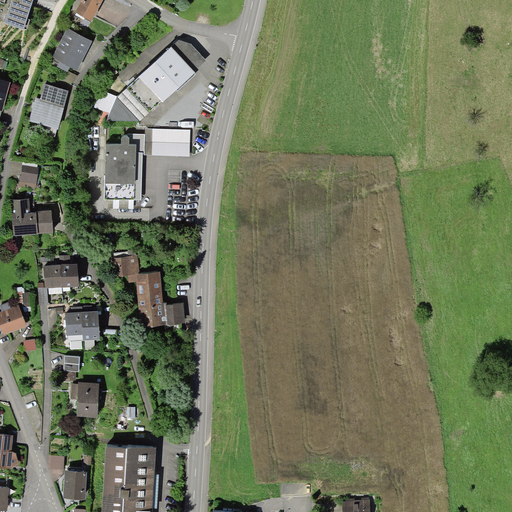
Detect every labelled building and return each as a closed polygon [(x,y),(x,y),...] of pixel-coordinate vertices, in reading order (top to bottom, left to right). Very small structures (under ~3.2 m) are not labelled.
[(33,0),(11,0),(4,23),(24,29),(27,19),(33,0)] [(91,21),(103,0),(82,0),(76,13),(91,21)] [(91,22),(83,18),(79,26),(87,30),(91,22)] [(70,66),(77,70),(92,41),(68,28),(53,57),(61,61),(58,66),(67,71),(68,71),(70,66)] [(195,73),(195,72),(194,71),(206,60),(190,44),(179,40),(116,96),(106,121),(140,121),(149,112),(161,101),(162,102),(176,89),(195,73)] [(68,71),(67,71),(62,79),(71,84),(78,76),(68,71)] [(196,75),(195,73),(176,89),(178,91),(196,75)] [(0,109),(3,110),(11,83),(0,79),(0,109)] [(58,128),(68,90),(45,84),(41,98),(36,97),(29,120),(38,123),(36,130),(55,136),(57,128),(58,128)] [(145,128),(145,134),(129,134),(128,135),(124,135),(122,138),(122,144),(106,144),(104,199),(141,199),(143,154),(145,154),(145,155),(190,156),(190,130),(145,128)] [(22,165),(20,186),(36,188),(38,167),(22,165)] [(29,198),(10,199),(13,236),(38,234),(37,212),(30,212),(29,198)] [(52,211),(37,212),(38,234),(53,233),(52,211)] [(60,255),(60,265),(71,264),(70,255),(60,255)] [(116,277),(128,275),(129,283),(136,282),(135,274),(140,273),(138,255),(112,258),(113,265),(115,264),(116,277)] [(44,266),(51,265),(50,256),(41,257),(41,266),(44,266)] [(62,287),(79,286),(78,263),(71,264),(60,265),(62,287)] [(47,288),(62,287),(60,265),(51,265),(44,266),(45,287),(45,288),(47,288)] [(141,327),(185,323),(183,303),(167,304),(167,302),(163,303),(160,271),(140,273),(135,274),(136,282),(141,327)] [(49,304),(47,288),(45,288),(45,287),(44,287),(44,282),(37,283),(39,305),(49,304)] [(31,306),(30,292),(24,292),(24,288),(23,288),(22,287),(17,287),(17,303),(23,302),(24,306),(31,306)] [(0,305),(0,306),(2,311),(10,308),(8,302),(0,305)] [(19,304),(10,308),(2,311),(0,311),(0,326),(4,335),(27,326),(19,304)] [(99,311),(81,312),(83,334),(83,340),(100,339),(99,311)] [(67,335),(83,334),(81,312),(66,313),(67,335)] [(35,339),(24,340),(25,350),(36,349),(35,339)] [(65,355),(64,371),(77,371),(79,372),(80,356),(65,355)] [(64,382),(76,382),(77,371),(64,371),(64,382)] [(77,416),(98,417),(99,383),(78,382),(78,384),(72,384),(71,399),(78,399),(77,416)] [(135,407),(127,407),(127,418),(135,417),(135,407)] [(13,435),(0,433),(0,467),(10,469),(10,467),(12,467),(20,464),(16,453),(12,451),(13,435)] [(155,475),(156,449),(127,447),(127,448),(106,447),(102,511),(152,511),(153,509),(155,475)] [(50,469),(64,469),(64,456),(51,455),(50,469)] [(63,498),(85,500),(87,472),(65,470),(63,498)] [(0,509),(7,510),(9,498),(8,498),(9,488),(0,486),(0,509)] [(342,501),(342,511),(370,511),(370,499),(342,501)]
